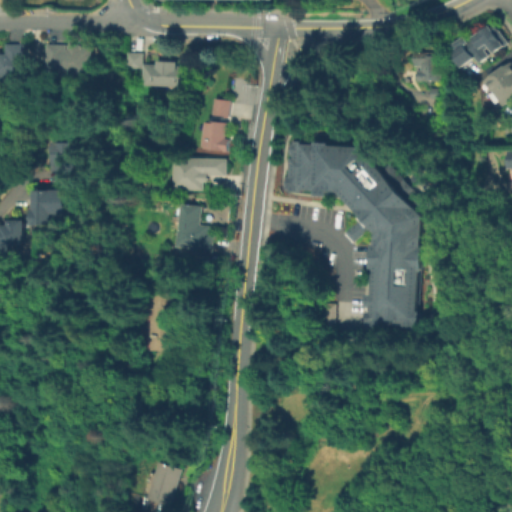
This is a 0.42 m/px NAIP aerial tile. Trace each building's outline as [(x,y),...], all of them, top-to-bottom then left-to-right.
[(451,52),(494,23),(509,45),(482,63),(478,57),(462,68),(451,52)] [(0,52),(7,52),(7,42),(25,42),(25,74),(10,74),(10,93),(0,93),(0,52)] [(90,74),(46,74),(47,42),(82,43),(82,46),(91,46),(90,74)] [(141,51),(140,70),(125,69),(126,50),(141,51)] [(420,82),(420,51),(442,51),(442,82),(420,82)] [(164,84),(142,83),(143,63),(155,63),(155,59),(165,60),(164,84)] [(185,86),(164,84),(165,60),(176,60),(176,65),(186,65),(185,86)] [(511,64),(511,103),(505,109),(486,84),(511,64)] [(430,101),(430,89),(445,89),(445,101),(430,101)] [(229,100),(212,97),(210,115),(227,117),(229,100)] [(206,148),(212,120),(230,124),(225,151),(206,148)] [(339,190),(331,190),(331,194),(317,193),(317,189),(300,188),(300,191),(287,190),(287,187),(284,186),(284,175),(287,176),(289,157),(292,157),(292,154),(289,154),(290,141),(293,142),(293,138),(303,139),(303,142),(317,143),(317,140),(332,141),(332,143),(360,145),(382,169),(390,162),(426,204),(418,211),(422,215),(420,245),(426,246),(425,269),(419,269),(416,309),(420,309),(419,322),(416,322),(416,326),(404,325),(404,321),(392,321),(392,324),(381,323),(381,327),(370,326),(370,324),(367,323),(368,311),(371,311),(372,306),(366,306),(366,293),(372,293),(373,268),(370,268),(372,243),(375,243),(375,232),(369,225),(353,240),(344,231),(361,215),(339,190)] [(59,183),(59,168),(49,168),(50,139),(80,140),(79,183),(59,183)] [(206,186),(178,186),(178,159),(230,159),(230,175),(206,175),(206,186)] [(65,211),(49,212),(49,223),(32,223),(31,209),(34,209),(33,189),(65,188),(65,211)] [(182,206),(206,208),(204,226),(219,227),(215,254),(177,249),(182,206)] [(23,243),(11,243),(11,257),(0,257),(0,224),(7,224),(7,219),(23,218),(23,243)] [(176,295),(176,327),(189,327),(189,349),(157,348),(157,295),(176,295)] [(174,507),(152,500),(163,462),(186,469),(174,507)]
